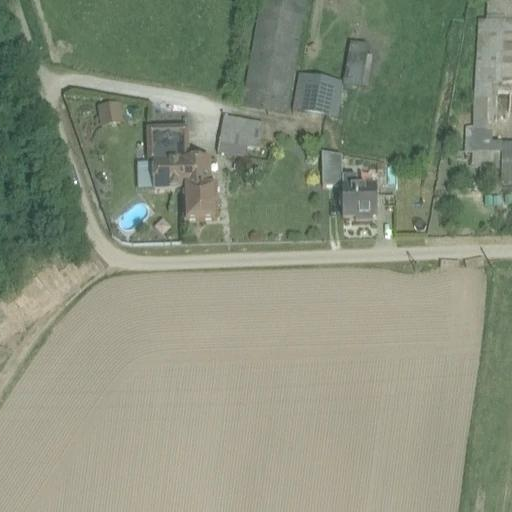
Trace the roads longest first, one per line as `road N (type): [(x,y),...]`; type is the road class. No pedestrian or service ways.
road 1 (track): [(511,255),(112,270),(10,0)]
road 2 (track): [(112,270),(34,350),(0,405)]
